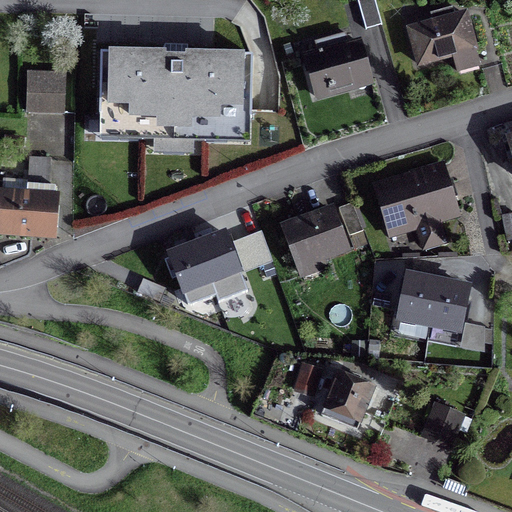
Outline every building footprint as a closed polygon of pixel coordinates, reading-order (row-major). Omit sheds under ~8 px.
[(363,0),(356,2),(364,31),(380,26),(372,0),(363,0)] [(408,31),(417,66),(473,51),(463,16),(446,21),(444,12),(429,16),(432,25),(408,31)] [(318,57),(303,61),(314,98),(315,98),(315,95),(367,80),(368,83),(370,83),(369,81),(359,45),(343,50),(340,39),(343,38),(343,37),(314,45),(318,57)] [(172,55),(101,53),(99,139),(252,143),(254,57),(172,55)] [(26,78),(25,112),(62,114),(63,80),(26,78)] [(0,197),(0,231),(49,235),(52,202),(53,202),(54,189),(46,189),(48,161),(28,160),(25,199),(0,197)] [(411,176),(411,177),(375,188),(388,232),(415,224),(423,249),(437,244),(440,246),(445,245),(444,240),(440,238),(436,223),(455,217),(445,185),(451,184),(450,182),(445,184),(440,167),(411,176)] [(361,232),(350,205),(337,210),(348,238),(361,232)] [(344,251),(330,213),(283,230),(297,268),(344,251)] [(511,215),(500,218),(505,241),(511,240),(511,215)] [(182,252),(168,258),(183,297),(185,296),(183,292),(195,288),(195,290),(210,284),(224,278),(224,277),(235,272),(237,276),(238,276),(223,237),(212,241),(182,252)] [(465,291),(450,288),(423,282),(408,279),(399,318),(445,328),(445,326),(457,329),(465,291)] [(337,375),(320,417),(355,431),(372,389),(337,375)] [(434,406),(421,438),(449,450),(462,417),(434,406)] [(465,495),(446,487),(443,495),(462,502),(465,495)]
